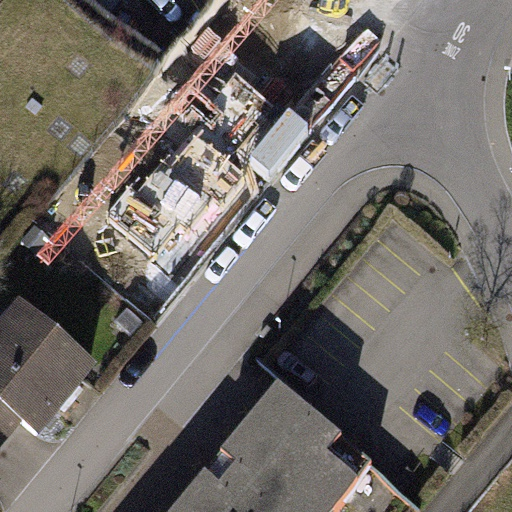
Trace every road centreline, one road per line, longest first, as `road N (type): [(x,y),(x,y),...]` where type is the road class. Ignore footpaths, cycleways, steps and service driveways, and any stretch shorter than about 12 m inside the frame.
road 1 (residential): [(55,511),(326,179),(423,102)]
road 2 (residential): [(511,262),(423,102)]
road 3 (residential): [(423,102),(495,0)]
